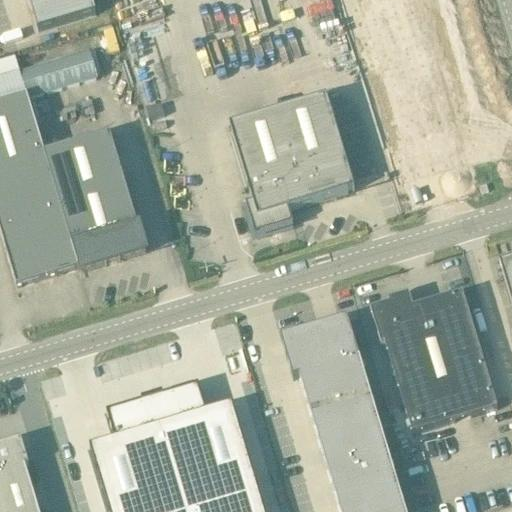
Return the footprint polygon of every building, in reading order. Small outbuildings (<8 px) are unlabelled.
[(91,0),(27,0),(38,35),(96,18),(91,0)] [(431,0),(350,0),(404,179),(467,161),(475,146),(431,0)] [(0,80),(0,106),(27,98),(28,102),(99,81),(90,54),(0,80)] [(0,106),(0,232),(18,290),(79,272),(28,102),(27,98),(0,106)] [(246,209),(253,233),(254,233),(261,237),(293,228),(288,212),(354,193),(327,101),(230,129),(252,206),(246,209)] [(110,136),(44,156),(79,272),(80,275),(146,255),(110,136)] [(511,261),(499,266),(511,308),(511,261)] [(409,296),(389,302),(388,303),(389,306),(370,312),(381,348),(385,347),(412,437),(497,412),(462,295),(413,310),(409,296)] [(404,511),(347,322),(281,342),(293,382),(298,380),(337,511),(404,511)] [(114,442),(89,450),(107,511),(263,511),(232,407),(206,415),(198,388),(163,399),(162,397),(159,398),(159,400),(146,404),(145,402),(141,403),(142,405),(106,415),(114,442)] [(37,511),(25,469),(29,468),(27,460),(23,461),(18,447),(4,451),(3,447),(0,448),(0,511),(37,511)]
